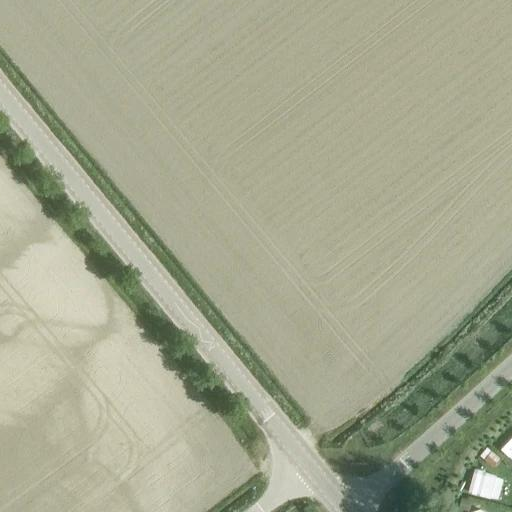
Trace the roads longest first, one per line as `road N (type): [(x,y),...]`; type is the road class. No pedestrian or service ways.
road 1 (tertiary): [(306,467),(0,97)]
road 2 (unclassified): [(344,508),(511,364)]
